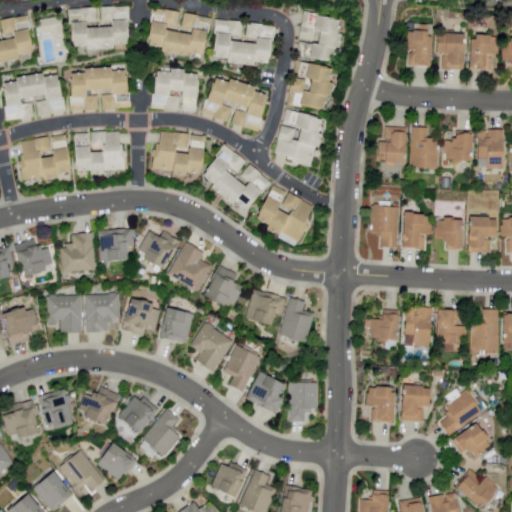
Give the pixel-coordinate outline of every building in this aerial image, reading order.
[(67,11),(95,9),(96,23),(84,24),(85,30),(110,29),(109,23),(101,23),(100,9),(128,7),(129,22),(125,22),(126,46),(112,47),(112,50),(85,52),(85,47),(70,48),(67,11)] [(212,20),(184,15),(182,30),(191,32),(190,36),(164,32),(165,26),(177,28),(180,14),(152,9),(145,47),(160,49),(160,53),(186,58),(187,54),(202,57),(206,34),(210,34),(212,20)] [(334,63),(336,49),(340,50),(342,36),(338,35),(341,20),(318,17),(319,14),(304,12),(300,40),(314,42),(316,33),(320,33),(319,46),(312,45),(300,43),(298,58),(334,63)] [(0,65),(17,62),(17,57),(31,54),(26,32),(30,31),(27,16),(0,22),(3,36),(12,34),(13,40),(0,42),(0,65)] [(38,22),(61,18),(64,36),(55,37),(54,32),(40,35),(38,22)] [(253,68),(254,64),(268,65),(270,42),(274,43),(276,28),(249,25),(247,38),(256,39),(256,46),(230,43),(231,37),(243,38),(244,24),(216,21),(212,59),(227,61),(226,65),(253,68)] [(413,32),(428,33),(427,38),(432,39),(430,68),(409,66),(411,51),(405,50),(406,33),(413,34),(413,32)] [(463,71),(451,71),(451,72),(442,72),(442,59),(444,59),(444,55),(437,55),(438,37),(446,37),(446,35),(465,36),(463,71)] [(499,37),(498,56),(487,55),(487,58),(493,59),(492,72),(469,71),(471,41),(475,41),(476,36),(499,37)] [(511,65),(511,62),(503,62),(502,43),(510,43),(509,40),(511,40),(511,65)] [(288,106),(324,113),(327,98),(330,99),(333,85),(330,84),(333,70),(296,62),(294,77),(312,81),(309,93),(305,93),(307,82),(293,79),(288,106)] [(71,113),(98,111),(97,97),(85,98),(85,93),(110,91),(111,96),(102,97),(102,111),(131,109),(130,95),(126,95),(124,72),(110,73),(110,69),(83,71),(83,75),(68,76),(71,113)] [(152,110),(165,111),(164,112),(179,113),(180,98),(168,98),(169,92),(181,93),(181,99),(183,99),(182,112),(196,113),(198,76),(184,75),(184,71),(170,70),(169,74),(154,73),(152,110)] [(33,119),(31,105),(19,107),(18,101),(44,97),(45,102),(36,104),(38,118),(66,113),(63,93),(58,94),(55,77),(42,79),(41,75),(14,80),(14,83),(0,86),(6,123),(33,119)] [(202,115),(228,123),(233,110),(221,106),(222,101),(247,110),(246,114),(237,111),(232,125),(259,134),(263,120),(260,119),(268,97),(254,93),(255,89),(229,80),(228,84),(214,80),(202,115)] [(311,169),(316,149),(318,150),(322,136),(318,135),(322,122),(317,121),(317,119),(288,110),(283,125),(295,128),(295,130),(301,131),(298,143),(293,142),(296,131),(282,127),(278,142),(279,142),(275,155),(288,159),(288,161),(293,163),(292,164),(311,169)] [(386,129),(407,130),(404,166),(383,164),(383,162),(377,162),(378,144),(385,145),(386,129)] [(428,130),(427,140),(432,140),(432,144),(439,144),(437,171),(409,169),(412,129),(428,130)] [(489,132),(503,132),(504,170),(487,171),(487,161),(478,161),(478,132),(486,132),(487,137),(489,137),(489,132)] [(75,173),(89,173),(89,177),(104,176),(104,172),(125,171),(124,146),(119,146),(119,133),(91,134),(92,148),(101,148),(101,154),(89,155),(88,135),(74,136),(75,173)] [(199,176),(199,170),(201,170),(204,144),(206,144),(206,138),(191,137),(190,150),(188,150),(187,157),(174,155),(175,149),(187,150),(189,136),(161,133),(159,147),(155,146),(152,171),(171,173),(171,177),(185,178),(185,175),(199,176)] [(457,133),(467,133),(466,135),(468,135),(468,137),(471,137),(470,164),(461,163),(461,166),(450,166),(450,162),(445,161),(446,155),(444,155),(444,143),(451,143),(451,140),(456,140),(457,133)] [(69,174),(67,161),(70,161),(66,136),(51,139),(53,152),(51,153),(52,159),(40,161),(39,155),(51,153),(48,139),(20,144),(23,162),(19,162),(23,182),(42,179),(42,182),(56,180),(56,176),(69,174)] [(225,146),(247,163),(237,175),(229,168),(225,174),(245,189),(249,184),(241,177),(249,166),(272,184),(262,197),(260,195),(249,209),(248,208),(244,212),(234,203),(231,207),(209,190),(213,186),(201,177),(225,146)] [(440,178),(440,188),(450,188),(451,178),(440,178)] [(313,208),(307,220),(311,222),(299,244),(280,234),(278,237),(266,231),(268,227),(255,221),(273,187),(313,208)] [(400,209),(398,249),(382,248),(382,239),(377,238),(377,235),(371,234),(372,206),(380,207),(380,208),(400,209)] [(412,215),(412,216),(424,217),(424,218),(433,219),(432,235),(424,235),(424,238),(426,238),(425,251),(403,250),(404,214),(412,215)] [(469,218),(489,219),(489,221),(497,221),(497,238),(492,238),(491,254),(469,254),(469,248),(468,248),(469,218)] [(511,254),(509,254),(508,241),(511,241),(510,238),(502,239),(502,227),(504,227),(504,221),(509,221),(509,220),(511,219),(511,254)] [(454,220),(454,222),(463,222),(462,252),(446,251),(446,244),(443,244),(443,241),(436,241),(436,229),(438,229),(438,222),(444,223),(444,220),(454,220)] [(135,232),(136,249),(129,249),(130,261),(104,263),(102,234),(135,232)] [(151,232),(162,238),(166,232),(174,236),(173,238),(183,244),(168,272),(144,259),(147,254),(140,251),(151,232)] [(74,236),(95,234),(97,272),(64,274),(62,250),(69,250),(68,245),(75,245),(74,236)] [(15,247),(27,244),(27,243),(35,241),(37,248),(41,246),(42,251),(50,249),(54,266),(45,268),(46,272),(24,277),(21,264),(20,264),(15,247)] [(188,244),(170,276),(199,293),(213,268),(203,262),(207,255),(188,244)] [(0,281),(12,279),(9,267),(16,265),(12,248),(0,251),(0,281)] [(223,268),(206,297),(227,308),(229,304),(238,309),(248,291),(237,285),(242,277),(234,273),(233,274),(223,268)] [(257,292),(249,321),(275,328),(278,316),(285,318),(290,301),(269,295),(269,296),(257,292)] [(121,297),(121,321),(115,322),(116,325),(109,326),(110,335),(89,336),(87,298),(121,297)] [(83,300),(84,337),(63,338),(63,325),(60,325),(60,329),(50,329),(49,301),(83,300)] [(292,300),(281,337),(308,345),(316,316),(305,313),(307,305),(292,300)] [(132,301),(125,333),(135,336),(135,337),(144,339),(146,332),(158,335),(163,314),(153,312),(155,307),(132,301)] [(417,309),(417,314),(419,314),(419,308),(434,309),(432,348),(414,347),(415,336),(407,336),(408,308),(417,309)] [(29,314),(37,311),(44,332),(32,336),(34,343),(14,349),(9,332),(10,332),(5,316),(27,309),(29,314)] [(196,318),(189,347),(162,341),(165,329),(164,329),(168,312),(196,318)] [(386,312),(402,314),(400,342),(389,342),(389,344),(380,343),(380,341),(372,340),(373,330),(368,330),(368,323),(374,323),(374,322),(385,323),(386,312)] [(442,312),(458,313),(457,328),(470,329),(469,346),(440,345),(442,312)] [(485,313),(501,313),(501,354),(482,354),(482,355),(473,355),(474,327),(481,327),(481,324),(485,324),(485,313)] [(511,341),(503,341),(503,321),(503,313),(511,313),(511,341)] [(235,344),(214,375),(197,363),(202,356),(191,349),(208,324),(216,329),(215,330),(235,344)] [(0,335),(2,335),(8,351),(0,353),(0,335)] [(263,362),(245,396),(231,389),(235,381),(225,376),(239,349),(263,362)] [(287,388),(281,399),(288,403),(280,418),(250,402),(264,375),(287,388)] [(440,392),(443,379),(449,381),(446,394),(439,393),(440,392)] [(319,387),(319,413),(313,413),(313,417),(308,417),(307,426),(292,426),(292,387),(319,387)] [(406,389),(426,390),(426,392),(434,393),(433,410),(428,410),(427,426),(404,425),(406,389)] [(102,390),(112,394),(122,398),(116,415),(113,413),(108,428),(86,420),(88,415),(81,413),(87,398),(93,400),(95,395),(100,397),(102,390)] [(379,390),(393,391),(393,396),(398,397),(397,427),(375,426),(376,409),(370,409),(371,398),(373,398),(373,392),(379,392),(379,390)] [(67,393),(76,422),(74,422),(75,427),(56,433),(54,427),(48,429),(43,412),(44,412),(41,401),(67,393)] [(484,416),(451,439),(442,426),(450,420),(448,417),(450,415),(446,409),(451,405),(447,400),(458,393),(462,399),(470,393),(474,399),(473,400),(484,416)] [(143,405),(146,401),(161,413),(141,437),(121,420),(137,400),(143,405)] [(14,409),(34,403),(40,422),(37,423),(40,434),(19,441),(17,437),(10,439),(4,419),(16,415),(14,409)] [(170,412),(182,422),(176,428),(181,432),(178,436),(183,440),(166,460),(160,455),(155,461),(148,455),(149,454),(143,449),(147,443),(145,441),(170,412)] [(485,436),(487,435),(493,444),(491,446),(495,453),(481,462),(477,456),(474,458),(472,455),(466,459),(457,446),(481,429),(485,436)] [(0,444),(16,467),(0,477),(0,444)] [(140,464),(129,480),(124,477),(119,483),(98,469),(114,447),(140,464)] [(84,453),(107,484),(95,494),(90,487),(80,494),(61,470),(84,453)] [(494,462),(505,463),(504,454),(494,455),(494,462)] [(224,467),(232,470),(234,465),(251,473),(246,485),(244,485),(237,500),(214,490),(224,467)] [(258,473),(272,479),(269,487),(280,492),(270,511),(251,511),(242,508),(258,473)] [(459,490),(473,473),(486,484),(489,480),(502,491),(487,509),(483,505),(480,509),(459,490)] [(55,474),(75,498),(58,511),(50,511),(34,492),(55,474)] [(384,511),(386,490),(371,489),(371,494),(369,494),(369,500),(358,499),(357,511),(359,511),(384,511)] [(288,490),(314,494),(311,511),(282,511),(284,501),(286,501),(288,490)] [(10,511),(27,498),(38,511),(37,511),(10,511)] [(458,498),(460,511),(434,511),(433,502),(458,498)] [(404,511),(403,505),(424,501),(425,511),(404,511)]
